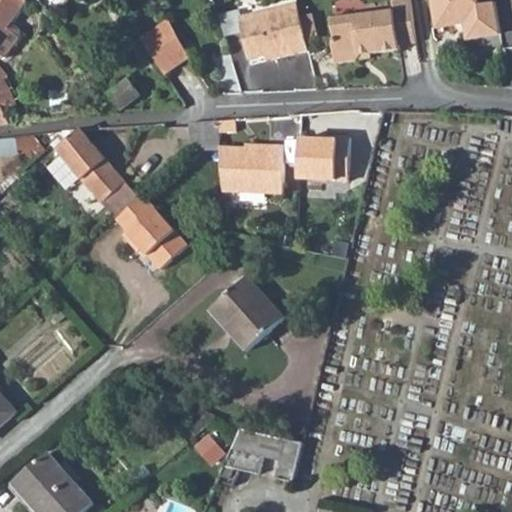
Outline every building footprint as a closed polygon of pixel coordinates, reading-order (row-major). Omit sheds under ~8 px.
[(23,27),(15,20),(29,3),(26,0),(0,0),(0,95),(2,100),(5,109),(18,104),(5,75),(9,72),(0,62),(0,61),(7,55),(24,34),(23,27)] [(400,43),(418,40),(411,0),(392,0),(394,10),(334,18),(337,36),(333,40),(336,62),(357,60),(362,54),(401,49),(400,43)] [(433,0),(438,26),(455,24),(458,19),(466,18),(466,22),(469,38),(502,33),(497,1),(480,4),(479,0),(433,0)] [(273,59),(308,49),(296,1),(237,18),(248,59),(264,55),(272,53),(273,59)] [(138,15),(128,3),(122,6),(131,20),(138,15)] [(171,19),(142,39),(164,72),(191,54),(171,19)] [(267,61),(273,59),(272,53),(264,55),(267,61)] [(128,78),(107,92),(119,108),(140,94),(128,78)] [(0,124),(12,123),(5,109),(2,100),(0,95),(0,124)] [(222,142),(222,134),(237,133),(236,120),(221,121),(190,123),(192,151),(222,150),(222,147),(222,142)] [(59,150),(117,219),(128,232),(124,235),(138,251),(142,248),(161,270),(188,246),(145,195),(141,199),(83,131),(59,150)] [(0,151),(36,148),(36,135),(0,138),(0,151)] [(302,140),(301,179),(351,181),(352,138),(326,137),(326,141),(302,140)] [(247,148),(222,147),(222,150),(225,190),(285,192),(286,146),(270,145),(270,148),(247,148)] [(266,307),(243,280),(213,310),(250,351),(285,318),(271,303),(266,307)] [(0,430),(19,414),(0,391),(0,430)] [(190,428),(198,437),(221,417),(208,411),(190,428)] [(306,443),(289,439),(243,429),(235,449),(266,456),(284,460),(279,479),(297,483),(306,443)] [(266,456),(235,449),(224,475),(232,478),(235,469),(261,475),(266,456)] [(86,511),(94,505),(51,455),(16,485),(39,511),(86,511)]
